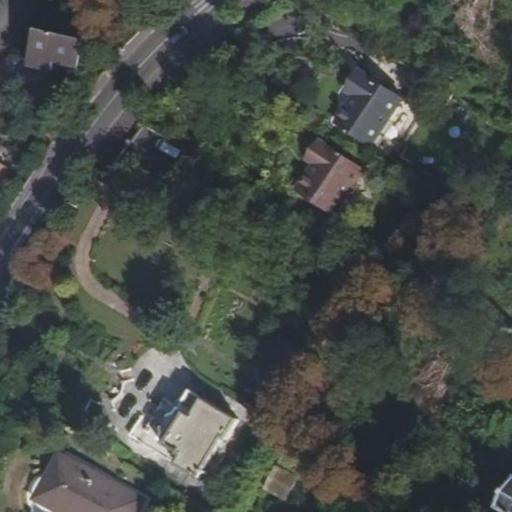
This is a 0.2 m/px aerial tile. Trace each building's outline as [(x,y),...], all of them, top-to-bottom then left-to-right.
[(80,68),(86,42),(41,31),(31,66),(53,72),(56,62),(80,68)] [(14,53),(0,64),(0,81),(9,80),(14,53)] [(361,94),(341,124),(373,145),(404,99),(366,74),(355,90),(361,94)] [(318,163),(299,190),(335,214),(365,170),(324,143),(313,159),(318,163)] [(276,204),(244,184),(239,196),(248,200),(242,216),(267,226),(276,204)] [(142,417),(130,437),(199,478),(222,440),(226,441),(237,422),(191,393),(187,401),(184,401),(182,400),(175,401),(173,403),(171,403),(164,400),(150,422),(142,417)] [(61,455),(36,501),(57,511),(137,511),(144,500),(63,456),(61,455)] [(511,511),(511,489),(501,508),(508,511),(511,511)]
